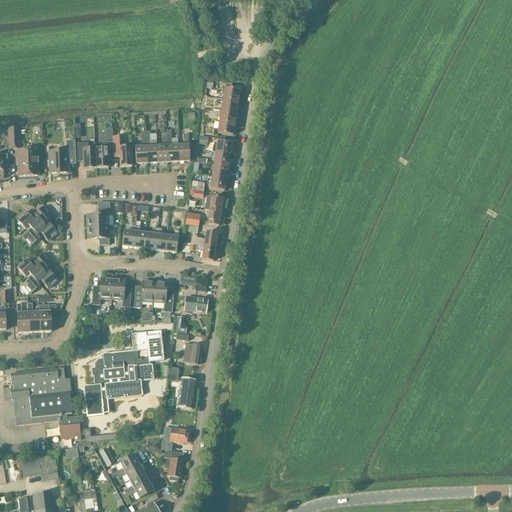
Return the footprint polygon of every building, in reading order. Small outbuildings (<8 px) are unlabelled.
[(224,89),(222,100),(238,102),(239,91),(224,89)] [(208,98),(207,107),(216,107),(217,98),(208,98)] [(238,102),(222,100),(221,111),(236,114),(238,102)] [(221,111),(219,123),(234,125),(236,114),(221,111)] [(234,125),(219,123),(217,134),(232,136),(234,125)] [(9,150),(19,149),(18,130),(8,131),(9,150)] [(171,132),(166,132),(166,136),(168,163),(178,163),(178,146),(172,147),(171,140),(171,132)] [(141,148),(135,148),(136,165),(146,164),(145,141),(145,137),(145,133),(140,133),(140,138),(141,148)] [(150,133),(145,133),(145,137),(145,141),(146,164),(157,164),(156,147),(156,141),(150,142),(150,133)] [(183,146),(178,146),(178,163),(189,162),(188,135),(183,135),(183,146)] [(162,147),(156,147),(157,164),(166,164),(168,163),(166,136),(165,136),(162,137),(162,147)] [(200,137),(199,145),(206,146),(207,138),(200,137)] [(124,138),(113,138),(114,155),(119,155),(119,158),(120,168),(132,168),(132,167),(132,165),(131,151),(131,148),(125,149),(124,138)] [(66,152),(49,152),(50,174),(68,174),(67,160),(75,159),(74,142),(66,142),(66,152)] [(95,150),(96,169),(108,169),(108,161),(113,161),(112,142),(101,143),(102,150),(95,150)] [(217,142),(215,154),(229,156),(231,144),(217,142)] [(96,169),(95,150),(88,150),(88,144),(76,144),(77,162),(83,162),(83,170),(96,169)] [(18,178),(38,177),(37,151),(17,152),(18,178)] [(229,156),(215,154),(213,166),(227,168),(229,156)] [(211,178),(226,180),(227,168),(213,166),(211,178)] [(224,192),(226,180),(211,178),(210,190),(224,192)] [(194,183),(192,191),(203,193),(204,184),(194,183)] [(190,191),(189,196),(193,197),(194,197),(194,198),(203,199),(204,193),(203,193),(192,191),(190,191)] [(206,197),(204,211),(209,212),(220,213),(223,200),(211,198),(206,197)] [(37,219),(43,225),(52,217),(43,207),(34,216),(37,219)] [(87,227),(108,226),(108,216),(110,216),(109,209),(97,210),(98,216),(87,216),(87,227)] [(218,227),(220,213),(209,212),(207,225),(218,227)] [(28,227),(34,222),(26,213),(17,221),(25,230),(28,227)] [(45,228),(43,225),(37,219),(34,222),(28,227),(31,230),(37,236),(40,233),(45,228)] [(198,228),(199,221),(186,219),(185,226),(186,226),(198,228)] [(45,228),(40,233),(48,242),(57,234),(49,225),(45,228)] [(108,226),(87,227),(88,240),(99,240),(99,247),(109,246),(109,239),(108,226)] [(133,249),(135,227),(131,226),(130,232),(124,231),(122,248),(133,249)] [(133,249),(143,250),(145,234),(139,233),(140,227),(135,227),(133,249)] [(145,234),(143,250),(154,252),(157,229),(153,229),(152,235),(145,234)] [(154,252),(165,253),(167,237),(161,236),(161,230),(157,229),(154,252)] [(40,239),(37,236),(31,230),(22,238),(30,248),(40,239)] [(167,237),(165,253),(176,254),(179,232),(174,232),(173,238),(167,237)] [(190,246),(215,249),(217,235),(206,233),(205,240),(196,239),(197,237),(192,237),(192,238),(191,238),(190,246)] [(215,249),(190,246),(189,251),(198,253),(198,252),(203,253),(202,260),(213,262),(215,249)] [(37,266),(43,272),(52,264),(43,255),(34,263),(37,266)] [(28,275),(34,269),(26,260),(17,268),(25,278),(28,275)] [(45,275),(43,272),(37,266),(34,269),(28,275),(31,278),(37,283),(40,281),(45,275)] [(45,275),(40,281),(48,290),(57,281),(49,272),(45,275)] [(181,277),(180,283),(196,285),(196,279),(181,277)] [(40,287),(37,283),(31,278),(22,286),(30,295),(40,287)] [(111,301),(112,280),(100,279),(100,291),(93,291),(92,306),(99,306),(100,300),(111,301)] [(207,280),(196,279),(196,285),(195,292),(205,294),(207,280)] [(112,280),(111,301),(122,302),(122,308),(130,309),(131,294),(124,293),(124,281),(112,280)] [(153,304),(155,283),(142,282),(142,291),(135,290),(133,309),(141,309),(141,303),(153,304)] [(155,283),(153,304),(164,305),(164,313),(163,319),(170,318),(170,314),(172,314),(172,305),(173,305),(173,299),(173,293),(166,292),(166,283),(155,283)] [(205,314),(206,305),(204,305),(204,301),(192,299),(192,300),(185,299),(183,311),(205,314)] [(28,314),(21,314),(21,305),(16,305),(17,314),(18,334),(29,334),(28,314)] [(39,313),(38,313),(32,314),(32,305),(27,305),(28,314),(29,334),(40,333),(39,313)] [(50,319),(56,319),(56,306),(38,307),(39,313),(40,333),(51,333),(50,319)] [(133,352),(111,354),(101,355),(102,361),(99,361),(95,365),(96,368),(91,369),(92,378),(93,378),(94,387),(83,388),(85,403),(86,418),(103,416),(103,413),(108,413),(107,400),(142,397),(140,382),(153,381),(151,366),(149,366),(149,363),(164,362),(161,336),(146,338),(146,334),(131,336),(133,352)] [(198,366),(201,347),(185,344),(182,363),(198,366)] [(67,418),(66,416),(72,415),(70,395),(71,395),(69,380),(64,381),(63,369),(10,375),(11,387),(13,387),(14,391),(10,391),(11,401),(13,401),(16,427),(59,423),(61,441),(74,439),(74,442),(81,441),(80,436),(84,435),(82,417),(67,418)] [(177,384),(178,370),(171,369),(169,383),(177,384)] [(192,410),(196,382),(181,380),(177,408),(192,410)] [(165,429),(161,451),(171,452),(172,443),(186,445),(188,432),(165,429)] [(155,445),(149,448),(153,453),(158,450),(155,445)] [(114,465),(106,450),(100,454),(108,468),(114,465)] [(178,483),(178,479),(180,479),(183,462),(182,462),(184,455),(172,453),(172,455),(166,454),(164,460),(167,460),(165,470),(169,471),(168,477),(170,478),(169,481),(178,483)] [(53,456),(20,463),(23,479),(40,476),(41,483),(58,480),(53,456)] [(117,477),(138,465),(133,456),(119,463),(123,470),(116,474),(117,477)] [(129,482),(143,474),(138,465),(117,477),(119,479),(126,476),(129,482)] [(127,494),(148,483),(143,474),(129,482),(132,488),(125,492),(127,494)] [(153,492),(148,483),(127,494),(128,497),(136,494),(139,500),(153,492)] [(82,511),(91,511),(100,510),(96,489),(84,492),(86,499),(80,500),(82,511)] [(118,493),(114,496),(118,503),(122,501),(118,493)] [(53,511),(51,494),(32,497),(33,511),(53,511)] [(19,511),(27,511),(26,499),(18,500),(19,511)]
